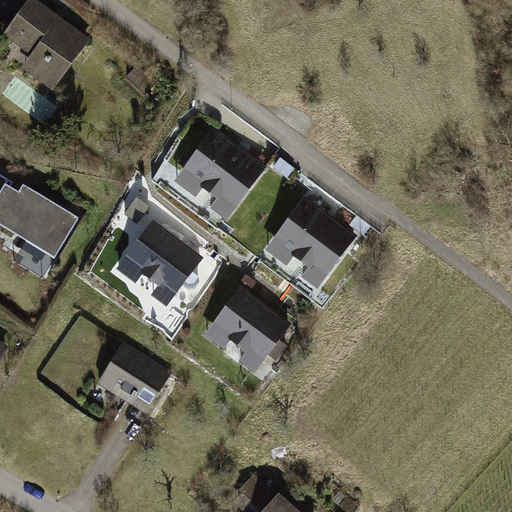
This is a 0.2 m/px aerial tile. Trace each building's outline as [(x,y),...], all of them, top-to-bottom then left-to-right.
[(91,40),(36,0),(31,0),(5,35),(34,56),(25,68),(54,90),(91,40)] [(267,166),(214,129),(176,183),(229,220),(267,166)] [(0,226),(57,259),(81,219),(25,187),(21,194),(7,186),(0,198),(0,226)] [(360,238),(309,199),(269,252),(321,291),(360,238)] [(204,255),(154,220),(119,269),(169,304),(204,255)] [(295,324),(242,287),(210,335),(263,371),(295,324)] [(0,362),(9,348),(0,342),(0,362)] [(174,373),(125,342),(99,385),(148,415),(174,373)] [(303,511),(257,470),(231,498),(245,511),(303,511)]
